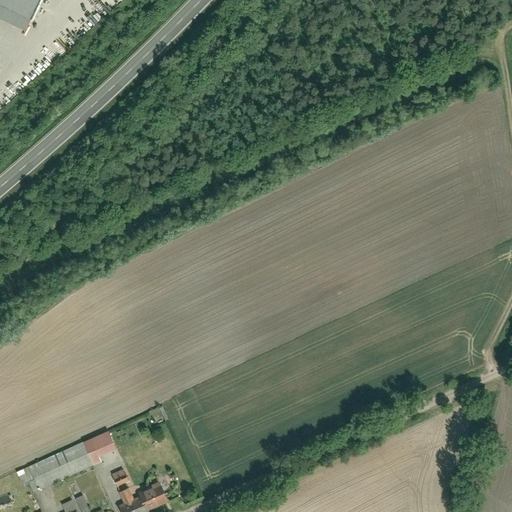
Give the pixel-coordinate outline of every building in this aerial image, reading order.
[(0,0),(32,14),(38,0),(0,0)] [(90,435),(21,466),(22,469),(31,487),(38,484),(40,486),(101,459),(91,438),(90,435)] [(111,472),(116,484),(127,479),(122,467),(111,472)] [(118,503),(122,511),(141,511),(147,510),(147,509),(168,499),(159,480),(135,491),(137,495),(133,497),(127,485),(117,489),(123,501),(118,503)] [(91,511),(82,492),(75,496),(81,511),(91,511)] [(78,511),(72,497),(61,502),(65,510),(60,511),(78,511)]
